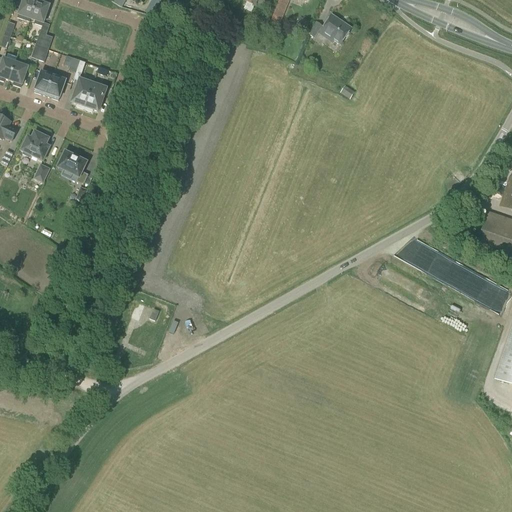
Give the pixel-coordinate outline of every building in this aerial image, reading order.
[(31,21),(37,3),(28,0),(23,0),(17,19),(30,23),(31,21)] [(154,14),(161,0),(151,0),(146,9),(154,14)] [(278,29),(289,2),(286,1),(286,0),(278,0),(268,25),(278,29)] [(37,3),(31,21),(35,22),(34,25),(42,28),(49,7),(37,3)] [(180,9),(171,3),(165,12),(174,18),(180,9)] [(66,33),(72,16),(62,13),(56,30),(66,33)] [(72,16),(66,33),(76,37),(82,19),(72,16)] [(340,46),(351,30),(331,17),(319,35),(331,43),(332,41),(340,46)] [(86,40),(92,23),(82,19),(76,37),(86,40)] [(305,33),(309,23),(300,19),(296,29),(305,33)] [(92,23),(86,40),(96,43),(101,26),(92,23)] [(314,39),(322,27),(316,23),(307,35),(314,39)] [(4,36),(11,38),(15,26),(8,24),(4,36)] [(42,49),(46,37),(40,35),(35,47),(42,49)] [(0,48),(6,51),(11,38),(4,36),(0,47),(0,48)] [(42,49),(48,52),(53,39),(46,37),(42,49)] [(37,62),(42,49),(35,47),(31,59),(37,62)] [(44,64),(48,52),(42,49),(37,62),(44,64)] [(79,62),(72,60),(68,72),(75,75),(79,62)] [(9,82),(15,65),(3,61),(0,68),(0,82),(4,84),(5,81),(9,82)] [(82,74),(85,64),(80,62),(76,72),(82,74)] [(15,65),(9,82),(14,84),(13,87),(20,89),(27,69),(15,65)] [(106,78),(108,72),(98,69),(96,75),(106,78)] [(46,98),(53,77),(40,72),(32,94),(46,98)] [(66,81),(53,77),(46,98),(59,103),(66,81)] [(84,111),(92,86),(79,81),(72,104),(77,106),(76,108),(84,111)] [(92,86),(84,111),(92,114),(93,111),(98,113),(106,90),(92,86)] [(345,87),(340,94),(349,101),(354,94),(345,87)] [(11,142),(16,131),(8,127),(10,123),(0,118),(0,140),(2,141),(3,138),(11,142)] [(48,141),(34,134),(31,140),(27,139),(21,153),(23,154),(22,156),(29,159),(30,157),(37,160),(37,162),(41,164),(49,149),(45,147),(48,141)] [(82,187),(87,177),(82,175),(88,164),(64,152),(55,169),(62,173),(60,177),(71,182),(73,178),(77,180),(75,183),(82,187)] [(5,154),(0,165),(6,168),(12,156),(6,153),(5,154)] [(50,170),(40,165),(33,180),(43,185),(50,170)] [(511,211),(511,177),(509,177),(499,208),(511,211)] [(83,204),(88,192),(80,189),(76,201),(83,204)] [(508,265),(511,252),(511,220),(487,213),(473,253),(508,265)] [(432,309),(439,297),(386,267),(379,278),(383,280),(385,275),(391,278),(389,282),(395,286),(396,284),(404,289),(402,292),(432,309)] [(138,320),(142,307),(137,305),(132,318),(138,320)] [(158,313),(153,311),(149,321),(155,323),(158,313)] [(511,386),(511,325),(493,380),(511,386)]
